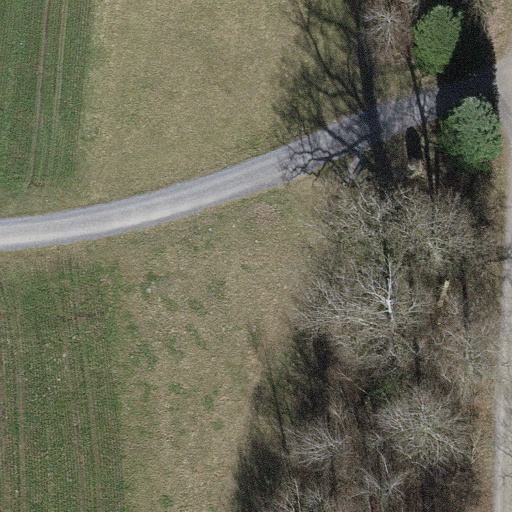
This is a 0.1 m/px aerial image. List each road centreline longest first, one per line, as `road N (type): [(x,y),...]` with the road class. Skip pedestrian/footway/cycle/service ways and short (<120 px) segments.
road 1 (track): [(0,232),(175,203),(511,72)]
road 2 (track): [(505,511),(511,349)]
